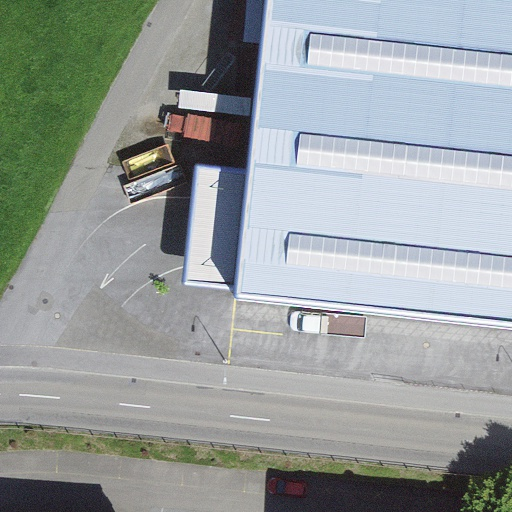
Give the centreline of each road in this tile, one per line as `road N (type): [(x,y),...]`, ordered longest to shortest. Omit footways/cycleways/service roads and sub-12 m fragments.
road 1 (tertiary): [(0,394),(511,445)]
road 2 (residential): [(182,0),(0,354)]
